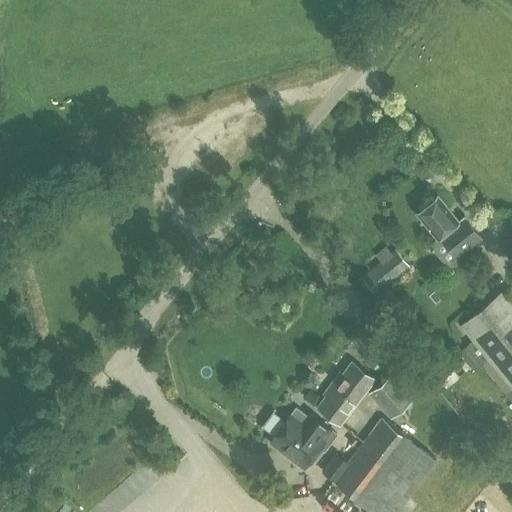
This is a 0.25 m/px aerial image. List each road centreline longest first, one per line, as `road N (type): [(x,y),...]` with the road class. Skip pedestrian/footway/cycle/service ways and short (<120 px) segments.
road 1 (unclassified): [(121,361),(415,0)]
road 2 (track): [(0,505),(121,361)]
